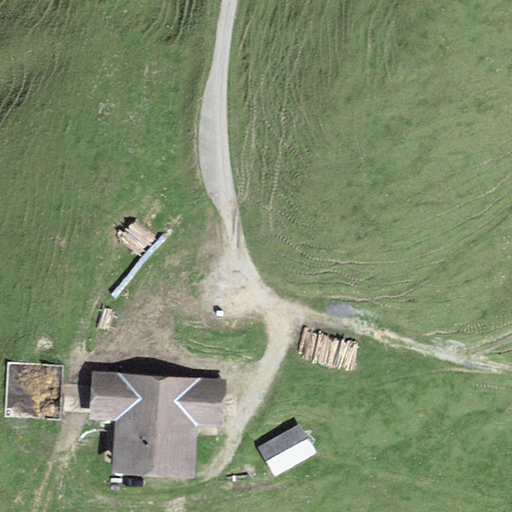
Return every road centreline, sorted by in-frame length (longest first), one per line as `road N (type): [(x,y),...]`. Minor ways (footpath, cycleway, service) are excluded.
road 1 (unclassified): [(289,314),(236,282),(213,165),(226,0)]
road 2 (track): [(84,362),(238,372),(272,364),(289,314)]
road 3 (track): [(188,487),(216,477),(234,452),(272,364)]
